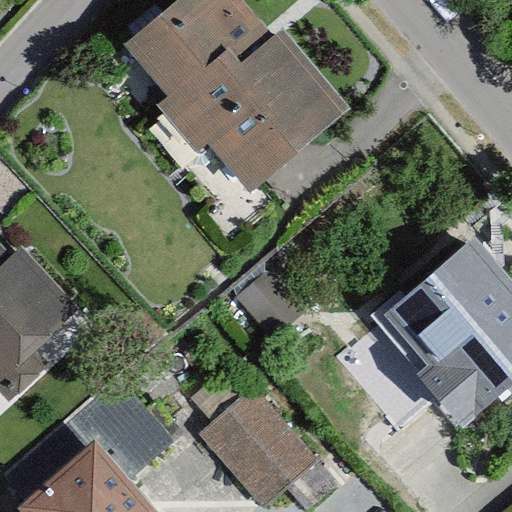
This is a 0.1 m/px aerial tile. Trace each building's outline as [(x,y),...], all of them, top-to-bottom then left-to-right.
[(255,0),(167,0),(125,37),(250,181),(343,101),(255,0)] [(0,224),(0,382),(79,304),(0,224)] [(511,269),(479,235),(400,309),(486,400),(511,374),(511,269)] [(252,384),(208,424),(274,495),(318,454),(252,384)] [(17,497),(31,511),(151,511),(159,506),(91,431),(17,497)]
